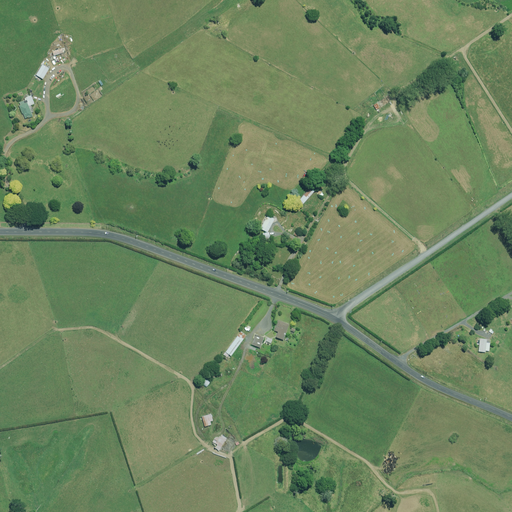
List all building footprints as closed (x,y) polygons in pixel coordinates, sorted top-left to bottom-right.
[(49,69),(42,65),(36,75),(43,79),(49,69)] [(25,119),(32,116),(31,112),(33,112),(31,105),(34,104),(31,96),(26,98),(27,100),(21,103),(22,105),(19,106),(22,114),(23,114),(25,119)] [(300,208),(316,188),(311,184),(295,204),(300,208)] [(274,220),(268,216),(266,220),(265,219),(262,223),(263,224),(260,229),(267,233),(274,220)] [(289,324),(278,321),(274,331),(278,332),(276,337),(283,340),(284,336),(285,337),(289,324)] [(227,361),(246,336),(241,331),(222,357),(227,361)] [(264,338),(256,335),(252,345),(260,348),(264,338)] [(490,340),(480,339),(478,352),(485,353),(485,351),(489,351),(490,340)] [(211,381),(207,377),(201,384),(206,387),(211,381)] [(213,421),(211,414),(201,417),(205,427),(211,425),(210,422),(213,421)] [(219,438),(216,437),(212,443),(215,445),(213,448),(219,452),(227,439),(221,435),(219,438)]
